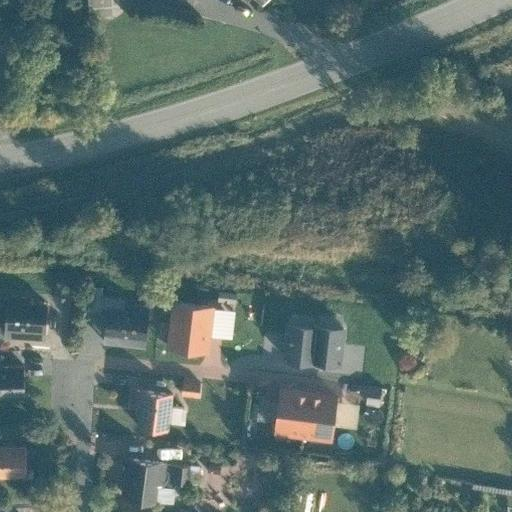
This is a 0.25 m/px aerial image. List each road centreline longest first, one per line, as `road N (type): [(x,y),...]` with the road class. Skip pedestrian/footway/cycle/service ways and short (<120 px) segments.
road 1 (secondary): [(0,165),(181,122),(494,0)]
road 2 (residential): [(73,377),(80,511)]
